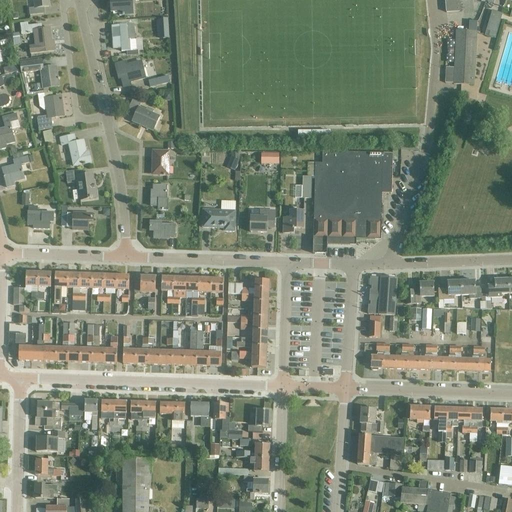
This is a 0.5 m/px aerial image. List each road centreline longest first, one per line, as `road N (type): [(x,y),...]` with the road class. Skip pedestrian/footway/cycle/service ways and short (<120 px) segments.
road 1 (residential): [(389,264),(423,151),(436,57),(433,0)]
road 2 (residential): [(19,378),(282,386)]
road 3 (residential): [(511,394),(346,389)]
road 4 (residential): [(286,262),(127,257)]
road 5 (residential): [(105,115),(127,257)]
road 6 (residential): [(105,115),(76,113),(63,5)]
road 7 (residential): [(346,389),(353,264)]
road 8 (residential): [(127,257),(2,253)]
road 9 (residential): [(282,386),(278,511)]
road 10 (residential): [(286,262),(282,386)]
road 11 (residential): [(336,511),(346,389)]
road 12 (residential): [(389,264),(511,259)]
